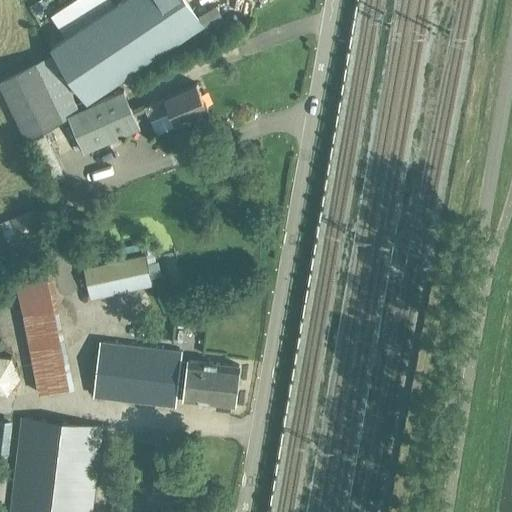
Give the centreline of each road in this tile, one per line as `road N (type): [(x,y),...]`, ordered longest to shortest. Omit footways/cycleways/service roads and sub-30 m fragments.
road 1 (tertiary): [(244,511),(332,0)]
road 2 (unclassified): [(434,511),(511,62)]
